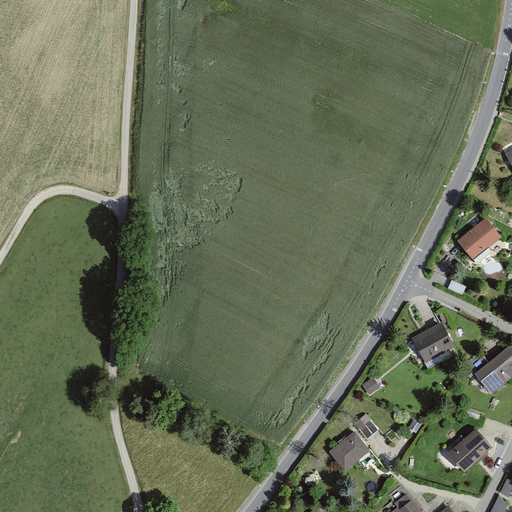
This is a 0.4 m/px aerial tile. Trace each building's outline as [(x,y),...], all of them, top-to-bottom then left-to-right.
[(475,256),(504,234),(491,216),(462,237),(475,256)] [(417,338),(429,359),(458,344),(446,323),(417,338)] [(503,383),(511,376),(511,343),(487,363),(503,383)] [(371,376),(360,384),(369,394),(380,385),(371,376)] [(355,421),(368,437),(379,428),(367,412),(355,421)] [(466,467),(494,444),(481,429),(453,452),(466,467)] [(346,466),(372,447),(360,430),(333,449),(346,466)] [(502,491),(509,494),(511,486),(511,478),(507,477),(502,491)] [(401,507),(393,511),(423,511),(408,492),(396,501),(401,507)] [(504,511),(509,501),(498,495),(490,511),(504,511)] [(452,511),(446,503),(435,511),(452,511)]
